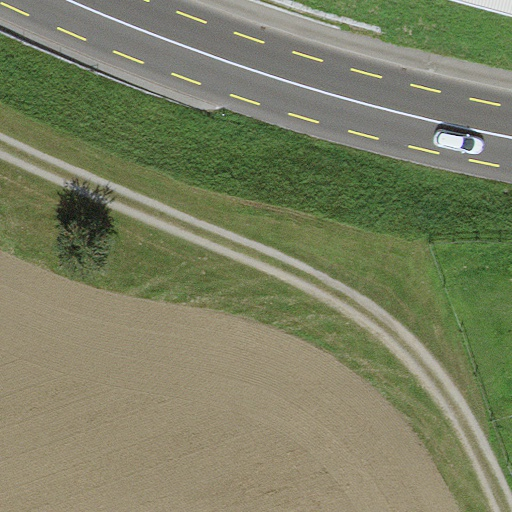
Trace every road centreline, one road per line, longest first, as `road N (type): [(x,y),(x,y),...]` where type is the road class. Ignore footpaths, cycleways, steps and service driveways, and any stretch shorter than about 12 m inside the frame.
road 1 (track): [(0,144),(371,313),(454,403),(509,511)]
road 2 (primary): [(67,0),(398,116),(511,139)]
